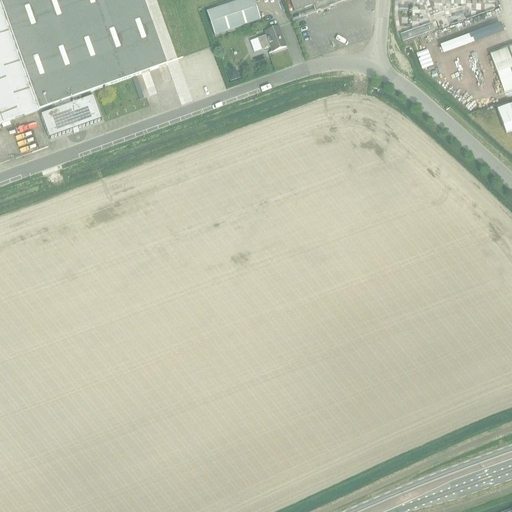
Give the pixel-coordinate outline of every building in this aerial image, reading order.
[(0,0),(0,124),(50,107),(52,112),(40,116),(49,139),(73,131),(74,133),(75,133),(78,132),(77,129),(101,121),(93,97),(81,101),(79,96),(167,65),(143,0),(0,0)] [(253,0),(243,0),(207,12),(214,35),(260,20),(253,0)] [(290,0),(294,11),(313,5),(315,10),(320,9),(321,11),(329,8),(328,6),(343,0),(290,0)] [(431,16),(419,21),(423,31),(435,26),(431,16)] [(272,52),(286,47),(279,27),(265,33),(266,36),(258,38),(262,50),(270,47),(272,52)] [(439,40),(442,49),(473,40),(470,31),(439,40)] [(431,80),(438,78),(428,46),(415,50),(420,66),(426,64),(431,80)] [(511,47),(490,56),(504,94),(511,91),(511,47)] [(233,70),(227,72),(230,82),(239,78),(237,72),(233,70)] [(511,104),(508,106),(497,110),(506,133),(511,131),(511,104)]
